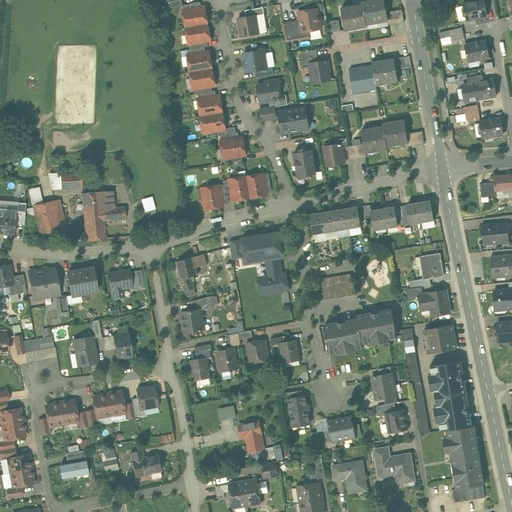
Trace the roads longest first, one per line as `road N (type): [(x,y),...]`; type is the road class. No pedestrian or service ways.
road 1 (residential): [(60,511),(50,504),(35,392),(173,364)]
road 2 (secondary): [(488,390),(441,171)]
road 3 (residential): [(292,206),(234,86),(222,0)]
road 4 (residential): [(292,206),(319,380),(335,397)]
road 5 (secondary): [(441,171),(412,0)]
road 6 (residential): [(441,171),(292,206)]
road 7 (residential): [(151,246),(0,245)]
road 8 (residential): [(292,206),(151,246)]
road 9 (residential): [(194,486),(173,364)]
road 10 (residential): [(173,364),(151,246)]
